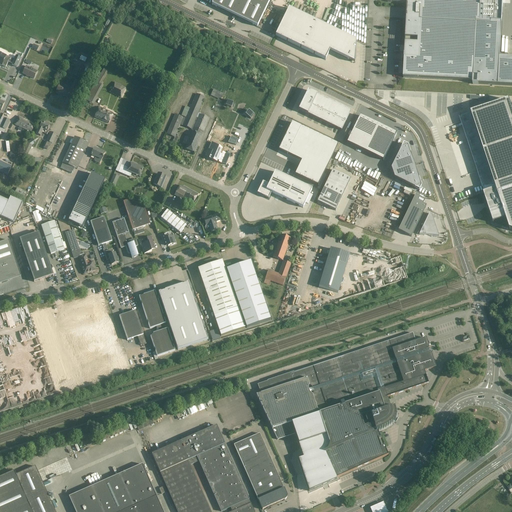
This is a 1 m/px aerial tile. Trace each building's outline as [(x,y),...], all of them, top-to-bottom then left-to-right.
[(214,0),(212,5),(257,27),(266,8),(270,0),(269,0),(265,9),(247,0),(214,0)] [(247,0),(265,9),(269,0),(247,0)] [(387,0),(387,2),(407,3),(404,78),(473,82),(473,84),(511,86),(511,58),(500,58),(503,0),(387,0)] [(289,8),(276,36),(326,60),(330,51),(352,61),(355,63),(355,60),(356,41),(289,8)] [(0,52),(0,64),(2,66),(2,65),(6,67),(8,62),(12,64),(12,65),(17,67),(21,58),(16,56),(14,59),(0,52)] [(84,67),(77,64),(72,75),(76,77),(72,87),(76,89),(82,75),(81,75),(84,67)] [(37,72),(26,66),(23,74),(34,79),(37,72)] [(100,84),(101,85),(108,72),(103,69),(86,100),(90,102),(93,96),(100,84)] [(119,92),(123,94),(126,88),(114,82),(110,92),(117,95),(119,92)] [(59,85),(55,93),(60,95),(61,94),(63,95),(67,97),(71,89),(66,87),(66,88),(59,85)] [(224,94),(213,89),(211,95),(219,99),(219,98),(221,99),(224,94)] [(302,103),(299,110),(307,114),(341,131),(351,111),(317,95),(308,90),(303,101),(304,101),(303,103),(302,103)] [(205,97),(196,94),(190,108),(185,106),(181,115),(186,117),(185,119),(175,114),(166,134),(175,137),(180,124),(191,129),(193,131),(185,149),(195,153),(197,146),(202,135),(209,118),(200,114),(198,113),(205,97)] [(510,100),(459,117),(461,122),(477,172),(484,193),(483,193),(484,195),(485,195),(494,223),(495,224),(496,225),(498,224),(509,228),(509,230),(511,230),(511,107),(510,101),(510,100)] [(113,113),(99,107),(98,109),(95,115),(94,118),(109,124),(109,122),(110,122),(113,116),(112,116),(113,113)] [(230,125),(235,114),(224,109),(219,121),(230,125)] [(249,111),(246,115),(251,119),(254,115),(249,111)] [(133,115),(130,121),(141,126),(143,120),(133,115)] [(360,116),(347,143),(383,160),(396,133),(360,116)] [(35,124),(18,117),(14,125),(31,132),(35,124)] [(0,131),(4,133),(6,130),(10,121),(4,119),(2,118),(0,121),(0,131)] [(46,124),(43,122),(40,128),(39,128),(36,134),(41,136),(42,133),(47,135),(48,132),(47,132),(50,126),(50,124),(49,123),(48,123),(47,123),(46,124)] [(284,138),(279,150),(302,161),(295,175),(318,186),(338,145),(301,127),(292,122),(286,134),(287,135),(286,135),(285,138),(284,138)] [(47,160),(27,202),(48,212),(76,151),(82,154),(88,143),(65,132),(60,144),(51,162),(47,160)] [(56,135),(50,133),(46,141),(43,148),(48,150),(51,143),(52,144),(56,135)] [(231,137),(228,143),(235,145),(238,140),(231,137)] [(36,143),(33,138),(26,143),(27,143),(23,150),(24,151),(22,154),(28,157),(30,153),(29,153),(32,146),(31,146),(36,143)] [(212,142),(209,149),(212,151),(209,159),(217,162),(218,161),(219,162),(221,163),(226,165),(230,155),(223,153),(222,155),(221,154),(222,152),(219,151),(220,148),(212,142)] [(403,143),(391,168),(394,178),(419,190),(421,186),(414,166),(408,145),(403,143)] [(92,148),(89,154),(92,155),(91,155),(96,157),(94,160),(95,161),(100,164),(101,160),(102,160),(105,153),(95,148),(95,149),(92,148)] [(0,161),(0,173),(7,176),(11,167),(0,161)] [(143,169),(131,164),(129,169),(122,166),(119,172),(130,177),(132,173),(140,176),(143,169)] [(333,170),(317,202),(336,211),(351,179),(333,170)] [(261,186),(257,194),(264,197),(269,199),(271,193),(303,208),(306,203),(308,204),(312,195),(310,194),(312,190),(275,172),(269,185),(263,182),(261,186)] [(91,173),(69,221),(82,228),(105,180),(91,173)] [(165,179),(158,175),(153,185),(161,188),(165,179)] [(184,188),(180,186),(175,195),(178,197),(172,208),(176,210),(183,199),(192,205),(198,194),(184,187),(184,188)] [(26,192),(18,188),(16,194),(24,198),(26,192)] [(415,195),(398,230),(412,237),(427,206),(423,204),(425,200),(415,195)] [(9,202),(0,197),(0,216),(14,223),(23,203),(11,197),(9,202)] [(144,207),(129,200),(124,202),(133,230),(136,229),(137,232),(142,230),(142,228),(150,225),(144,207)] [(186,226),(167,210),(161,218),(180,233),(186,226)] [(220,221),(218,214),(204,219),(206,225),(209,224),(211,232),(217,230),(216,226),(217,225),(216,222),(220,221)] [(429,214),(419,235),(439,237),(431,215),(429,214)] [(112,242),(104,218),(90,222),(98,246),(112,242)] [(128,246),(128,245),(124,234),(129,233),(124,219),(112,223),(121,249),(126,247),(126,246),(128,246)] [(64,250),(54,221),(41,226),(51,254),(64,250)] [(80,253),(73,230),(65,233),(74,259),(79,257),(82,266),(81,266),(84,274),(95,270),(93,262),(92,263),(92,262),(91,261),(90,261),(90,260),(89,260),(88,260),(87,260),(85,254),(85,255),(84,254),(82,253),(80,253)] [(34,282),(54,276),(54,275),(53,275),(39,233),(20,239),(34,282)] [(170,237),(168,233),(161,236),(164,245),(168,244),(168,246),(176,244),(173,236),(170,237)] [(291,239),(281,235),(273,257),(283,261),(291,239)] [(154,247),(151,237),(144,239),(144,240),(143,240),(143,241),(142,241),(142,242),(142,243),(142,244),(141,245),(145,254),(152,252),(151,249),(154,247)] [(19,272),(9,240),(0,243),(0,284),(5,282),(6,282),(7,281),(8,280),(9,279),(9,278),(9,277),(9,276),(19,272)] [(126,246),(126,247),(128,253),(129,254),(130,254),(132,258),(138,256),(135,247),(138,246),(136,240),(131,242),(132,243),(128,245),(128,246),(126,246)] [(330,249),(319,287),(338,293),(350,254),(330,249)] [(112,254),(110,250),(104,252),(107,261),(110,260),(112,265),(119,263),(118,257),(117,258),(115,253),(112,254)] [(215,258),(214,258),(204,262),(206,266),(198,269),(221,336),(245,328),(222,261),(218,262),(217,259),(215,258)] [(250,261),(246,263),(227,269),(247,328),(270,320),(250,261)] [(291,264),(284,262),(280,275),(268,270),(265,279),(264,283),(269,285),(270,281),(283,286),(291,264)] [(159,293),(178,350),(208,340),(189,283),(181,286),(180,284),(167,288),(168,290),(159,293)] [(154,292),(154,290),(144,294),(145,295),(139,297),(150,329),(156,327),(158,332),(153,334),(150,337),(157,357),(175,351),(155,292),(154,292)] [(143,335),(135,311),(119,317),(127,341),(138,337),(141,346),(146,344),(143,335)] [(91,378),(132,368),(128,352),(123,353),(114,317),(97,321),(95,313),(88,314),(88,313),(84,314),(85,316),(72,320),(74,329),(72,330),(75,343),(71,344),(80,378),(75,379),(77,385),(92,382),(91,378)] [(218,329),(210,332),(213,341),(221,338),(218,329)] [(261,394),(256,395),(277,440),(295,434),(303,458),(298,459),(309,491),(337,479),(336,478),(388,455),(384,446),(381,447),(378,438),(381,437),(378,431),(381,430),(384,429),(386,427),(388,426),(391,425),(393,423),(395,421),(395,419),(396,418),(396,415),(396,413),(396,410),(395,407),(391,408),(388,398),(429,384),(425,372),(436,368),(431,354),(429,353),(428,350),(429,348),(426,338),(416,342),(413,333),(407,335),(258,385),(261,394)] [(205,403),(188,409),(190,414),(207,408),(205,403)] [(250,503),(249,499),(229,453),(217,426),(180,442),(190,465),(199,461),(221,511),(230,507),(232,511),(231,511),(254,511),(251,503),(250,503)] [(287,494),(260,433),(234,445),(262,510),(267,508),(284,500),(285,500),(286,499),(287,498),(287,497),(287,496),(287,495),(287,494)] [(211,511),(190,465),(180,442),(152,454),(177,511),(211,511)] [(163,511),(142,465),(69,497),(75,511),(163,511)] [(0,511),(55,511),(35,467),(16,475),(14,471),(0,477),(0,511)] [(329,494),(318,499),(322,509),(336,503),(333,496),(330,498),(329,494)] [(387,511),(383,501),(370,507),(372,511),(387,511)]
